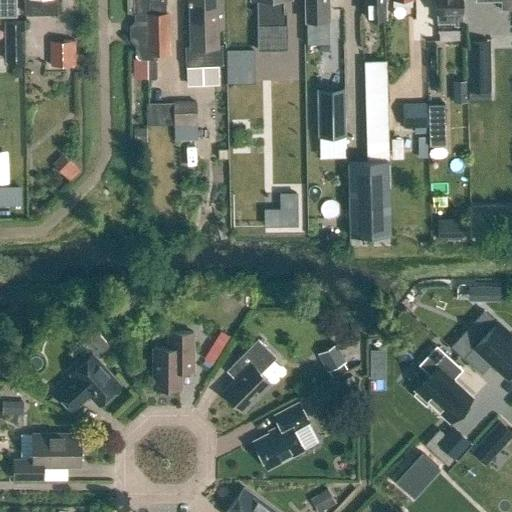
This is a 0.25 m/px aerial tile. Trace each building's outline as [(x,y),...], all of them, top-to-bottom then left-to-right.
[(14,0),(0,0),(0,12),(5,12),(15,12),(14,0)] [(55,0),(25,0),(26,14),(56,14),(55,0)] [(135,24),(132,26),(133,39),(135,42),(136,56),(139,59),(148,59),(148,79),(156,79),(157,76),(157,59),(157,53),(169,52),(168,19),(168,13),(166,13),(166,3),(165,0),(137,0),(138,13),(135,13),(135,24)] [(190,0),(192,47),(184,47),(184,66),(222,65),(221,46),(215,47),(215,31),(223,31),(222,0),(215,0),(214,0),(190,0)] [(274,1),(293,1),(292,0),(250,0),(251,2),(257,1),(258,51),(288,51),(287,14),(274,14),(274,1)] [(308,0),(309,21),(329,21),(328,0),(308,0)] [(383,0),(366,0),(367,20),(384,20),(383,0)] [(434,0),(435,14),(456,14),(456,27),(463,26),(462,0),(434,0)] [(4,20),(4,61),(25,60),(24,20),(4,20)] [(75,40),(50,41),(51,66),(76,65),(75,40)] [(227,50),(227,75),(245,75),(245,49),(227,50)] [(468,60),(468,81),(490,81),(490,60),(468,60)] [(352,234),(390,234),(386,61),(363,61),(366,162),(350,162),(352,234)] [(344,88),(318,88),(319,136),(345,136),(344,88)] [(194,102),(172,102),(172,126),(194,126),(194,102)] [(426,103),(402,103),(403,127),(427,126),(426,103)] [(445,145),(444,104),(429,104),(430,145),(445,145)] [(134,129),(135,141),(147,141),(146,129),(134,129)] [(68,159),(58,169),(70,181),(79,171),(68,159)] [(437,221),(438,240),(462,240),(462,220),(437,221)] [(492,286),(477,286),(477,300),(492,300),(492,286)] [(511,335),(496,321),(463,356),(481,373),(491,362),(507,377),(511,371),(511,335)] [(212,362),(225,333),(217,330),(204,358),(212,362)] [(153,347),(153,387),(180,387),(180,361),(193,361),(193,331),(169,331),(169,347),(153,347)] [(223,391),(242,410),(270,382),(261,372),(276,357),(257,338),(232,364),(241,373),(223,391)] [(453,379),(462,369),(436,345),(419,364),(429,373),(414,389),(417,391),(414,394),(426,405),(429,402),(450,421),(472,397),(453,379)] [(382,347),(367,348),(368,377),(383,377),(382,347)] [(72,376),(55,391),(72,410),(89,394),(98,404),(120,384),(92,353),(70,373),(72,376)] [(294,429),(309,421),(298,401),(274,414),(280,426),(252,440),(267,468),(304,449),(294,429)] [(483,464),(511,434),(503,426),(475,456),(483,464)] [(438,430),(424,446),(447,467),(454,460),(436,443),(443,435),(438,430)] [(13,478),(43,478),(43,465),(80,465),(80,433),(32,433),(32,458),(13,458),(13,478)] [(420,454),(394,483),(413,500),(439,471),(420,454)] [(224,511),(277,511),(244,487),(224,511)] [(327,490),(310,498),(316,510),(333,502),(327,490)]
